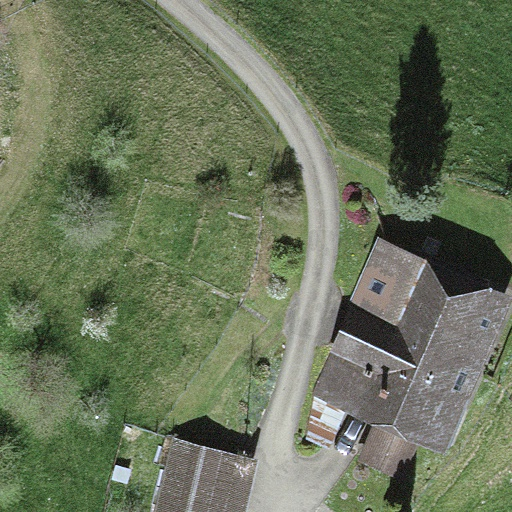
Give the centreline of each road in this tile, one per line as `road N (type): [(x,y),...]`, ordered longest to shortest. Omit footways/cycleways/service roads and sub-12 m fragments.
road 1 (unclassified): [(346,441),(308,483),(282,474),(278,446),(320,250),(320,189),(286,109),(179,0)]
road 2 (track): [(15,0),(39,56),(40,129),(0,200)]
